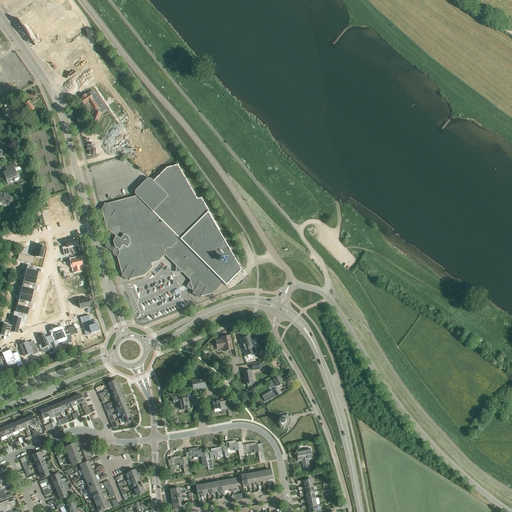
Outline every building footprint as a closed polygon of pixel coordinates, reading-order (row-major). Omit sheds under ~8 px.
[(95,96),(94,96),(92,91),(89,93),(86,95),(86,94),(82,97),(83,97),(80,99),(84,105),(91,116),(90,119),(97,122),(101,113),(107,109),(97,94),(95,96)] [(2,109),(3,113),(15,108),(12,102),(13,102),(12,99),(6,102),(7,104),(4,105),(5,108),(2,109)] [(28,114),(31,112),(35,109),(29,101),(25,104),(21,107),(23,109),(24,109),(28,114)] [(168,156),(153,133),(144,139),(159,162),(168,156)] [(125,151),(132,161),(141,155),(134,145),(125,151)] [(145,158),(141,169),(153,174),(157,162),(145,158)] [(11,168),(6,170),(7,171),(3,173),(7,182),(7,180),(10,178),(11,179),(14,178),(15,179),(18,178),(15,168),(17,167),(15,163),(10,165),(11,168)] [(201,198),(197,199),(178,165),(167,168),(153,181),(155,183),(140,199),(155,214),(159,210),(184,235),(209,211),(201,198)] [(0,201),(0,202),(8,205),(9,202),(12,203),(14,198),(11,197),(4,194),(4,195),(0,193),(0,201)] [(164,250),(171,248),(184,235),(159,210),(155,214),(140,199),(138,196),(108,204),(107,205),(105,204),(101,210),(104,212),(103,212),(107,229),(115,233),(116,238),(115,240),(117,248),(119,249),(120,253),(118,257),(122,274),(123,274),(122,276),(128,280),(130,278),(130,279),(144,275),(152,267),(151,263),(158,261),(165,254),(164,250)] [(219,231),(219,230),(209,211),(184,235),(171,248),(164,250),(165,254),(178,267),(178,269),(179,270),(182,270),(190,279),(226,244),(219,231)] [(64,250),(63,250),(64,256),(70,254),(69,248),(69,247),(77,245),(78,245),(77,238),(73,239),(73,240),(69,241),(69,240),(65,241),(66,246),(64,247),(64,248),(64,250)] [(241,270),(241,269),(226,244),(190,279),(193,291),(194,292),(193,294),(199,297),(201,295),(201,296),(213,293),(223,282),(226,285),(241,270)] [(38,245),(35,257),(42,259),(45,247),(38,245)] [(19,254),(18,260),(31,263),(32,261),(34,261),(35,258),(19,254)] [(81,258),(71,260),(73,268),(74,272),(81,271),(80,266),(82,266),(81,263),(82,263),(81,258)] [(1,321),(0,323),(0,335),(4,337),(5,331),(17,334),(21,319),(24,320),(25,314),(28,315),(30,308),(24,307),(26,302),(31,303),(34,290),(29,289),(30,283),(36,285),(39,272),(33,270),(34,267),(26,265),(25,269),(26,269),(16,312),(12,326),(10,325),(10,324),(1,321)] [(76,291),(72,292),(74,297),(73,298),(85,295),(84,295),(83,291),(88,290),(86,283),(81,284),(81,282),(77,283),(77,285),(74,286),(76,291)] [(81,298),(75,299),(76,302),(78,301),(80,308),(91,305),(89,299),(82,300),(81,298)] [(88,314),(80,316),(84,330),(90,329),(91,333),(100,330),(96,319),(90,321),(88,314)] [(76,333),(73,326),(68,328),(71,335),(76,333)] [(58,329),(52,332),(56,341),(59,340),(59,341),(61,340),(63,345),(72,342),(71,339),(66,341),(64,335),(63,332),(61,329),(59,330),(58,329)] [(77,334),(71,337),(74,345),(77,344),(78,346),(81,345),(77,334)] [(45,335),(38,337),(41,344),(39,346),(40,350),(47,347),(50,354),(57,351),(51,335),(46,338),(45,335)] [(223,339),(216,341),(217,344),(216,345),(216,346),(217,346),(217,349),(223,348),(223,351),(233,349),(230,336),(223,337),(223,339)] [(247,355),(255,352),(248,336),(240,339),(247,355)] [(20,345),(19,345),(23,353),(27,351),(28,354),(32,353),(33,355),(39,353),(35,345),(30,347),(27,342),(24,343),(20,345)] [(11,349),(2,353),(7,364),(8,367),(12,365),(11,362),(15,360),(18,366),(23,365),(17,352),(13,354),(11,349)] [(245,385),(250,384),(253,383),(251,370),(244,371),(245,379),(244,379),(245,385)] [(201,389),(206,388),(205,383),(209,382),(208,376),(204,377),(201,378),(201,379),(192,381),(193,389),(201,388),(201,389)] [(277,386),(279,385),(283,383),(279,376),(273,380),(270,382),(271,385),(275,383),(277,386)] [(117,384),(116,381),(116,380),(108,383),(111,389),(119,385),(118,383),(117,384)] [(111,396),(121,392),(119,388),(120,388),(119,385),(111,389),(113,395),(111,396)] [(272,391),(276,397),(282,393),(278,387),(272,391)] [(116,401),(124,397),(123,395),(122,395),(121,392),(111,396),(113,402),(116,400),(116,401)] [(78,404),(84,402),(81,394),(77,396),(77,395),(74,396),(78,404)] [(180,401),(182,410),(190,408),(188,398),(183,399),(183,395),(173,397),(174,402),(180,401)] [(72,407),(78,404),(74,396),(75,397),(71,398),(71,397),(69,398),(72,407)] [(118,406),(125,403),(124,400),(125,399),(124,397),(116,401),(117,404),(115,405),(115,407),(118,406)] [(69,408),(72,407),(69,398),(66,399),(67,400),(63,402),(66,409),(67,411),(70,410),(69,408)] [(219,400),(212,402),(214,409),(221,408),(221,410),(224,409),(224,411),(228,410),(229,416),(232,415),(229,403),(227,403),(226,401),(220,402),(219,400)] [(61,411),(66,409),(63,402),(60,403),(59,402),(57,403),(61,411)] [(55,414),(61,411),(57,403),(55,404),(55,405),(52,406),(55,414)] [(120,412),(129,409),(128,406),(127,407),(125,403),(118,406),(120,412)] [(55,414),(52,406),(48,408),(48,407),(46,408),(49,416),(50,419),(56,416),(55,414)] [(43,419),(49,416),(46,408),(43,408),(44,410),(40,411),(43,419)] [(130,415),(130,414),(129,411),(130,411),(129,409),(120,412),(122,415),(119,416),(120,419),(123,418),(130,415)] [(125,424),(132,421),(131,417),(132,416),(131,414),(130,414),(130,415),(123,418),(125,424)] [(30,417),(27,418),(30,426),(37,422),(35,418),(34,418),(32,415),(30,416),(30,417)] [(24,428),(30,426),(27,418),(23,420),(23,418),(20,419),(24,428)] [(18,430),(24,428),(20,419),(18,420),(19,421),(15,423),(18,430)] [(13,433),(18,430),(15,423),(12,424),(11,423),(9,424),(13,433)] [(7,435),(13,433),(9,424),(7,425),(7,426),(4,427),(7,435)] [(242,445),(243,445),(242,439),(241,439),(242,441),(240,442),(240,443),(236,443),(235,440),(226,442),(227,446),(223,447),(226,457),(229,456),(228,453),(235,452),(234,451),(235,451),(235,450),(238,450),(240,460),(245,459),(244,453),(242,445)] [(244,453),(250,452),(251,454),(254,454),(254,453),(255,453),(258,452),(260,462),(265,461),(261,442),(261,444),(260,444),(260,445),(256,446),(255,443),(243,445),(242,445),(244,453)] [(67,452),(76,448),(74,443),(65,447),(67,452)] [(205,452),(205,450),(204,446),(204,448),(203,449),(203,450),(199,450),(198,447),(189,449),(190,459),(194,458),(194,459),(197,459),(197,458),(198,458),(198,457),(201,457),(203,467),(208,466),(205,452)] [(214,469),(212,459),(215,458),(216,458),(215,456),(222,455),(221,447),(211,449),(211,452),(207,453),(207,452),(205,452),(208,466),(208,470),(214,469)] [(69,457),(78,453),(76,448),(67,452),(69,457)] [(298,461),(299,461),(302,461),(303,470),(310,468),(308,468),(307,460),(308,459),(308,457),(312,456),(310,448),(310,449),(302,450),(302,451),(302,450),(302,451),(297,452),(298,461)] [(43,451),(33,455),(34,459),(33,459),(34,462),(43,458),(41,455),(44,454),(43,451)] [(71,461),(80,458),(78,453),(69,457),(71,461)] [(190,474),(189,470),(186,455),(186,457),(185,457),(185,458),(181,459),(180,456),(171,458),(172,466),(179,464),(179,466),(180,466),(183,465),(185,475),(190,474)] [(37,467),(45,464),(43,458),(34,462),(35,464),(36,463),(37,467)] [(73,466),(82,462),(80,458),(71,461),(73,466)] [(82,470),(91,466),(89,461),(80,465),(82,470)] [(39,473),(47,470),(45,464),(37,467),(39,470),(38,471),(39,473)] [(84,475),(93,471),(91,466),(82,470),(84,475)] [(42,479),(50,475),(47,470),(39,473),(40,475),(41,475),(42,479)] [(130,479),(138,475),(137,473),(136,473),(135,470),(127,473),(130,479)] [(86,479),(95,475),(93,471),(84,475),(86,479)] [(53,483),(61,480),(59,474),(51,477),(53,480),(52,481),(53,483)] [(241,477),(238,478),(238,482),(242,482),(243,485),(246,484),(247,486),(248,486),(246,474),(241,475),(241,477)] [(88,484),(97,480),(95,475),(86,479),(88,484)] [(132,485),(140,481),(138,478),(139,477),(138,475),(130,479),(127,480),(129,486),(132,485)] [(305,487),(313,486),(311,479),(303,481),(303,480),(302,480),(297,481),(297,484),(304,483),(304,486),(305,487)] [(65,481),(62,482),(61,480),(53,483),(53,485),(55,485),(56,489),(65,485),(67,484),(65,481)] [(90,489),(99,485),(97,480),(88,484),(90,489)] [(134,490),(143,487),(142,484),(141,485),(140,481),(132,485),(134,490)] [(69,490),(67,484),(65,485),(56,489),(57,492),(56,492),(57,495),(66,491),(69,490)] [(91,493),(101,489),(99,485),(90,489),(91,493)] [(0,495),(5,494),(5,492),(10,489),(9,487),(0,490),(0,495)] [(137,496),(144,493),(143,489),(144,489),(143,487),(134,490),(136,494),(133,495),(134,497),(137,496)] [(93,498),(103,494),(101,489),(91,493),(93,498)] [(66,491),(57,495),(58,497),(59,496),(61,500),(68,497),(66,491)] [(103,494),(93,498),(95,502),(105,498),(107,497),(105,493),(103,494)] [(97,507),(106,503),(105,498),(95,502),(97,507)] [(0,509),(15,503),(14,500),(9,502),(8,500),(0,503),(0,504),(0,506),(0,505),(0,509)] [(66,511),(69,511),(76,509),(74,502),(68,505),(67,502),(57,506),(58,509),(64,507),(66,511)] [(3,511),(6,511),(12,510),(11,507),(16,505),(15,503),(0,509),(0,511),(3,511)] [(106,503),(96,508),(98,511),(111,507),(110,504),(107,505),(106,503)]
